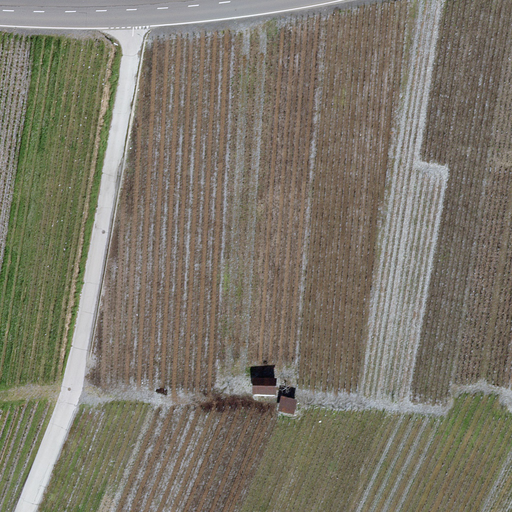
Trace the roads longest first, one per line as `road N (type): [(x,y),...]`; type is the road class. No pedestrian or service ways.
road 1 (track): [(25,511),(74,373),(132,10)]
road 2 (secondary): [(115,11),(240,0)]
